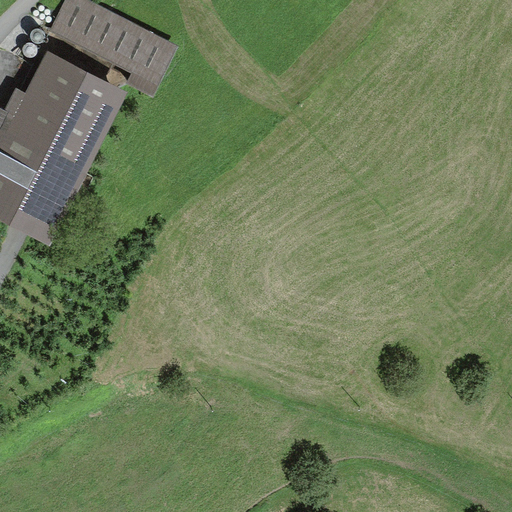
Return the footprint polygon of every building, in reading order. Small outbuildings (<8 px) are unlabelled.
[(133,82),(153,90),(178,37),(98,0),(74,0),(54,44),(133,82)] [(133,82),(54,44),(33,87),(14,127),(49,143),(94,165),(133,82)] [(13,101),(3,122),(14,127),(33,87),(22,82),(13,101)] [(0,128),(3,122),(13,101),(0,95),(0,128)] [(0,202),(17,210),(49,143),(14,127),(3,122),(0,128),(0,202)]
